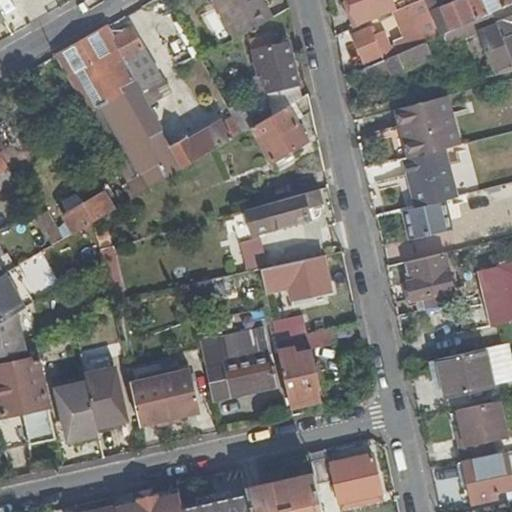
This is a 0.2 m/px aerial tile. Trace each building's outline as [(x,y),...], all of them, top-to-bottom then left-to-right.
[(214,0),(235,39),(274,19),(264,0),(214,0)] [(348,0),(358,24),(395,10),(390,0),(348,0)] [(351,35),(366,67),(440,35),(424,0),(418,0),(395,10),(407,38),(391,46),(383,30),(372,35),(368,26),(351,35)] [(390,0),(395,10),(418,0),(390,0)] [(424,0),(440,35),(474,20),(489,14),(486,7),(481,10),(476,0),(456,0),(443,6),(441,7),(442,10),(438,12),(433,0),(424,0)] [(443,6),(440,0),(433,0),(438,12),(442,10),(441,7),(443,6)] [(476,0),(481,10),(486,7),(482,0),(476,0)] [(492,13),(511,3),(511,0),(498,0),(490,4),(491,5),(486,7),(489,14),(492,13)] [(498,28),(511,22),(511,6),(493,14),(498,28)] [(511,62),(505,46),(498,28),(493,14),(492,13),(489,14),(474,20),(478,30),(495,75),(511,70),(511,62)] [(448,44),(478,30),(474,20),(440,35),(366,67),(372,82),(432,56),(431,54),(448,46),(448,44)] [(374,23),(368,26),(372,35),(383,30),(381,25),(374,23)] [(115,39),(107,26),(56,56),(132,191),(135,196),(242,133),(234,119),(233,115),(223,121),(222,121),(190,140),(187,135),(170,145),(141,93),(162,80),(132,29),(115,39)] [(266,93),(275,113),(287,106),(293,102),(300,98),(288,43),(273,46),(272,36),(250,41),(257,76),(251,76),(255,93),(265,90),(266,93)] [(396,109),(408,158),(445,149),(459,145),(447,96),(396,109)] [(229,108),(233,115),(234,119),(248,111),(243,101),(229,108)] [(287,106),(295,119),(302,116),(293,102),(287,106)] [(255,125),(251,128),(270,161),(307,140),(295,119),(287,106),(275,113),(255,125)] [(248,111),(234,119),(242,133),(251,128),(255,125),(248,111)] [(445,201),(457,198),(445,149),(408,158),(403,159),(416,208),(445,201)] [(0,174),(10,170),(0,152),(0,174)] [(0,190),(17,182),(10,170),(0,174),(0,190)] [(111,202),(115,200),(109,188),(105,191),(111,202)] [(318,190),(243,210),(250,235),(309,219),(307,208),(322,204),(318,190)] [(59,217),(69,235),(94,220),(135,196),(132,191),(115,200),(111,202),(105,191),(59,217)] [(416,208),(405,211),(412,239),(452,229),(445,201),(416,208)] [(36,216),(52,245),(61,240),(45,211),(36,216)] [(94,220),(69,235),(75,246),(98,239),(94,220)] [(422,298),(424,310),(456,303),(445,253),(406,262),(410,281),(407,282),(411,301),(422,298)] [(323,255),(260,270),(265,293),(288,288),(291,300),(331,290),(323,255)] [(17,266),(5,272),(26,307),(30,306),(34,303),(23,285),(27,281),(17,266)] [(3,274),(0,275),(0,356),(25,351),(17,313),(26,307),(5,272),(3,274)] [(116,273),(106,276),(112,303),(123,300),(116,273)] [(211,281),(187,286),(191,305),(215,299),(211,281)] [(17,313),(25,351),(35,348),(30,336),(36,335),(30,306),(26,307),(17,313)] [(306,335),(307,335),(302,316),(272,323),(276,341),(306,335)] [(264,328),(199,342),(212,399),(276,384),(264,328)] [(309,345),(306,335),(276,341),(290,406),(319,399),(317,388),(320,387),(311,350),(295,355),(293,350),(309,345)] [(491,385),(483,349),(437,358),(444,394),(491,385)] [(188,353),(127,366),(130,382),(192,368),(188,353)] [(30,443),(56,437),(37,356),(0,364),(0,414),(0,416),(0,415),(0,437),(3,448),(30,443)] [(116,359),(84,366),(85,373),(118,367),(116,359)] [(118,367),(85,373),(87,381),(98,426),(130,419),(118,367)] [(192,368),(130,382),(140,425),(201,410),(192,368)] [(87,381),(85,373),(52,380),(54,389),(87,381)] [(66,441),(99,433),(98,426),(87,381),(54,389),(66,441)] [(459,446),(463,462),(499,454),(496,440),(511,436),(504,400),(456,410),(460,429),(464,445),(459,446)] [(326,449),(309,454),(313,475),(316,485),(334,481),(339,502),(382,494),(373,454),(331,462),(330,457),(328,457),(326,449)] [(511,488),(511,478),(506,452),(499,454),(463,462),(467,480),(472,505),(497,499),(496,493),(511,488)] [(463,462),(457,463),(461,481),(467,480),(463,462)] [(321,511),(316,485),(313,475),(247,490),(252,511),(321,511)] [(197,498),(198,503),(232,495),(230,490),(197,498)] [(198,503),(183,507),(183,511),(250,511),(246,492),(232,495),(198,503)] [(383,500),(382,494),(339,502),(340,510),(383,500)] [(183,511),(183,507),(180,495),(158,499),(157,495),(139,499),(140,503),(136,504),(137,511),(183,511)]
